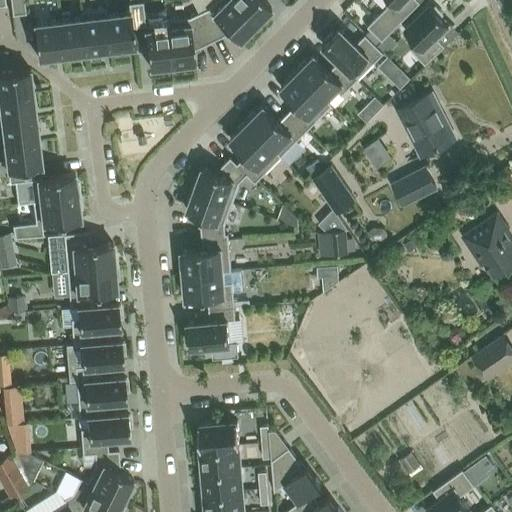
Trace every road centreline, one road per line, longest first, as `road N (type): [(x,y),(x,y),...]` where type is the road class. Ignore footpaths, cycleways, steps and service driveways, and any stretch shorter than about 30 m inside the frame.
road 1 (residential): [(152,392),(271,387),(365,511)]
road 2 (residential): [(225,100),(197,95),(102,108),(96,126),(103,202),(116,211),(141,210)]
road 3 (residential): [(152,392),(141,210)]
road 4 (residential): [(141,210),(153,176),(225,100)]
road 5 (residential): [(225,100),(322,0)]
road 6 (residential): [(163,511),(152,392)]
